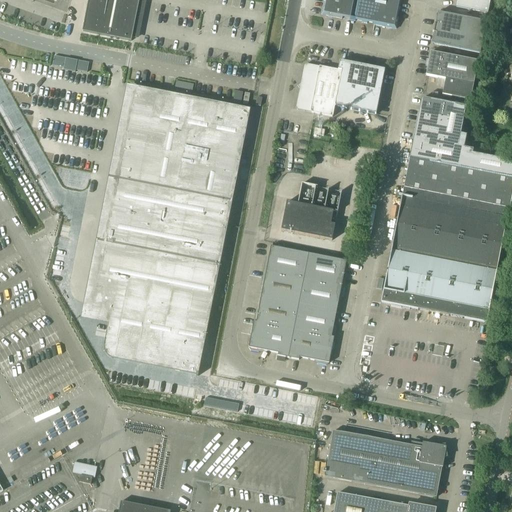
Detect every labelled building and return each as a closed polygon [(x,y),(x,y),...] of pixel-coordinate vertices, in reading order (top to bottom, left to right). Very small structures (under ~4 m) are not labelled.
[(91,0),(86,29),(132,38),(137,15),(139,0),(91,0)] [(324,0),(321,16),(343,20),(343,18),(351,19),(351,21),(356,22),(360,0),(324,0)] [(396,30),(401,0),(360,0),(356,22),(396,30)] [(490,0),(457,0),(456,8),(487,14),(490,0)] [(485,25),(440,16),(438,27),(436,27),(434,34),(436,35),(434,45),(480,54),(485,25)] [(478,62),(431,53),(426,77),(445,80),(442,96),(470,102),(474,86),(478,62)] [(88,64),(54,57),(52,67),(64,69),(63,71),(75,73),(75,71),(86,73),(88,64)] [(304,67),(296,108),(297,111),(333,118),(335,107),(353,111),(362,67),(343,63),(340,63),(338,71),(306,65),(304,67)] [(362,67),(353,111),(376,116),(385,71),(362,67)] [(137,90),(110,222),(177,235),(181,217),(228,227),(250,113),(137,90)] [(243,102),(245,93),(236,92),(235,100),(243,102)] [(460,136),(466,108),(421,100),(413,140),(464,150),(466,137),(460,136)] [(511,162),(472,155),(473,151),(464,150),(413,140),(403,194),(509,215),(511,197),(511,162)] [(392,248),(498,268),(509,215),(403,194),(392,248)] [(286,204),(281,231),(281,232),(332,242),(332,241),(335,227),(335,226),(331,225),(333,213),(333,212),(287,203),(286,204)] [(110,222),(94,305),(114,309),(106,347),(106,348),(106,350),(106,351),(107,352),(107,353),(107,354),(108,355),(109,355),(109,356),(110,357),(111,358),(112,358),(113,358),(114,359),(198,375),(228,227),(181,217),(177,235),(110,222)] [(329,364),(336,329),(333,328),(339,298),(342,299),(346,278),(343,278),(346,262),(271,248),(268,263),(265,262),(261,283),(264,284),(258,314),(255,313),(248,349),(250,352),(259,353),(259,351),(278,355),(278,357),(299,361),(299,359),(318,362),(318,365),(326,366),(329,364)] [(381,304),(486,324),(498,268),(392,248),(392,252),(381,304)] [(325,478),(436,498),(442,469),(443,469),(445,459),(447,458),(446,451),(447,448),(445,448),(445,446),(440,447),(423,444),(423,445),(411,443),(411,447),(334,432),(325,478)] [(81,477),(80,484),(91,486),(92,480),(81,477)] [(434,511),(435,511),(409,506),(409,507),(409,508),(337,494),(334,511),(434,511)] [(165,511),(122,503),(120,511),(165,511)]
